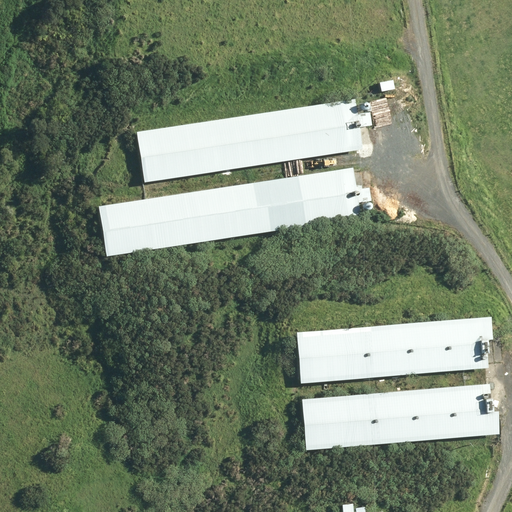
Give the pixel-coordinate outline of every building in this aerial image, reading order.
[(377,81),(378,90),(391,88),(390,79),(377,81)] [(132,130),(140,181),(359,148),(356,125),(368,123),(366,110),(354,112),(351,97),(132,130)] [(95,204),(103,255),(358,216),(355,201),(368,199),(366,186),(353,188),(350,166),(95,204)] [(293,331),(297,382),(485,367),(483,338),(489,337),(487,315),(293,331)] [(298,399),(302,449),(497,433),(495,410),(489,411),(486,382),(298,399)] [(339,504),(339,511),(351,511),(350,503),(339,504)]
